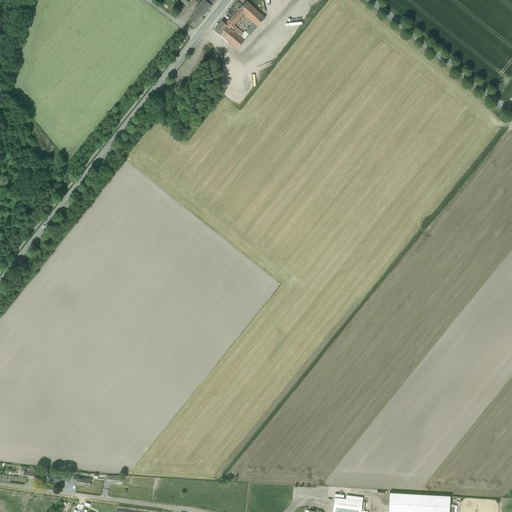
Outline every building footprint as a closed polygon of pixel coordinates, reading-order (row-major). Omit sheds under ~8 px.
[(190,0),(179,0),(186,5),(185,6),(188,8),(190,6),(187,4),(190,0)] [(202,0),(193,11),(195,12),(201,18),(202,18),(212,5),(211,5),(204,0),(202,0)] [(265,18),(246,1),(239,9),(244,14),(254,23),(257,26),(265,18)] [(239,9),(233,15),(238,20),(244,14),(239,9)] [(201,18),(195,12),(189,19),(193,22),(191,25),(194,27),(201,18)] [(202,18),(201,18),(194,27),(196,29),(204,20),(202,18)] [(226,24),(222,21),(214,31),(225,39),(233,30),(230,28),(233,25),(235,23),(231,19),(226,24)] [(254,23),(248,29),(252,32),(257,26),(254,23)] [(243,33),(233,25),(230,28),(233,30),(234,31),(235,31),(236,32),(240,36),(243,33)] [(235,31),(234,31),(233,30),(225,39),(237,49),(245,40),(240,36),(236,32),(235,31)] [(246,32),(245,32),(243,33),(240,36),(245,40),(249,35),(246,32)] [(20,470),(24,471),(24,475),(36,477),(37,470),(21,468),(20,470)] [(61,475),(48,473),(47,477),(48,477),(47,481),(60,483),(60,480),(64,481),(69,482),(70,476),(65,475),(61,474),(61,475)] [(74,476),(73,482),(77,483),(77,485),(89,487),(90,483),(91,484),(91,478),(74,476)] [(347,495),(347,499),(335,498),(333,511),(367,511),(368,511),(361,511),(363,497),(347,495)] [(424,495),(410,511),(449,511),(450,496),(424,495)]
